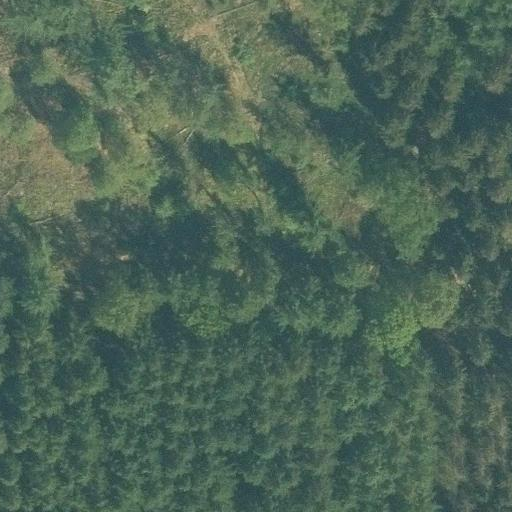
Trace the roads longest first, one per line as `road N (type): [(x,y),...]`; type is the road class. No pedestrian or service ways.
road 1 (track): [(437,511),(431,309),(349,0)]
road 2 (track): [(511,311),(0,271)]
